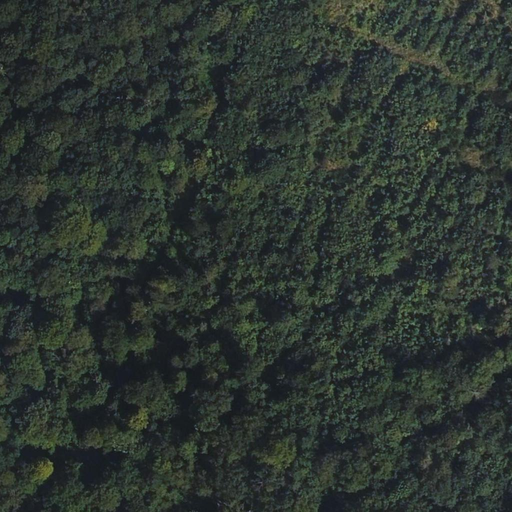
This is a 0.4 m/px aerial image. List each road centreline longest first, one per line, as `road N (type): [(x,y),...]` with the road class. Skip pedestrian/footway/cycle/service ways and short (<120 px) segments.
road 1 (track): [(60,511),(273,0)]
road 2 (track): [(0,470),(511,340)]
road 3 (track): [(87,447),(238,511)]
